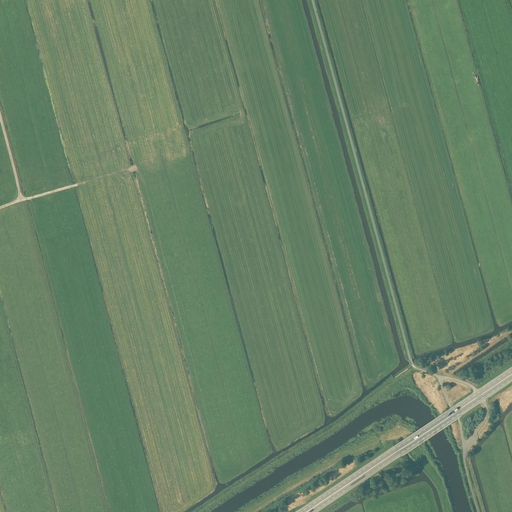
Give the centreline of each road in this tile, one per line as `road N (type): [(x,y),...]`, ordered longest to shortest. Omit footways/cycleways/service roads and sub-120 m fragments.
road 1 (primary): [(307,511),(511,374)]
road 2 (track): [(251,511),(396,431)]
